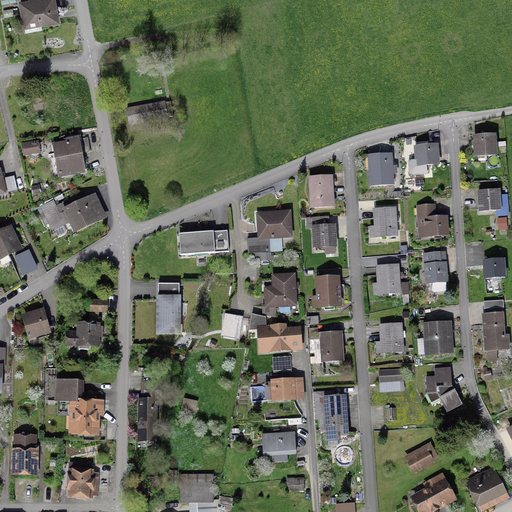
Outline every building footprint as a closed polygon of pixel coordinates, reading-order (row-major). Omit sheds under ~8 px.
[(40,25),(57,22),(53,0),(36,0),(19,3),(25,33),(41,30),(40,25)] [(167,119),(164,104),(126,110),(129,126),(167,119)] [(487,161),(487,157),(498,157),(497,147),(506,147),(506,142),(497,142),(497,134),(472,136),(472,140),(471,140),(472,148),(473,148),(474,158),(477,158),(477,162),(487,161)] [(51,159),(54,178),(83,173),(78,142),(53,147),(55,159),(51,159)] [(24,156),(38,153),(37,143),(22,146),(24,156)] [(437,165),(437,163),(435,147),(432,147),(432,143),(427,144),(428,148),(415,149),(416,161),(407,162),(408,173),(411,176),(426,175),(425,166),(437,165)] [(370,187),(392,186),(390,156),(370,157),(371,170),(369,170),(370,187)] [(13,177),(1,180),(0,175),(0,195),(16,192),(13,177)] [(332,207),(331,178),(309,179),(311,209),(332,207)] [(501,195),(500,190),(477,191),(478,213),(496,212),(496,217),(509,217),(508,194),(501,195)] [(94,222),(103,218),(94,199),(79,206),(77,203),(74,205),(75,208),(66,212),(75,231),(94,222)] [(52,203),(40,208),(50,228),(62,222),(52,203)] [(419,232),(427,231),(428,238),(446,237),(445,219),(429,220),(429,215),(433,215),(433,206),(417,207),(419,232)] [(394,217),(394,210),(374,212),(375,238),(395,237),(395,223),(395,217),(394,217)] [(258,240),(290,238),(289,213),(262,215),(263,224),(258,225),(258,240)] [(327,218),(311,219),(313,249),(314,249),(314,252),(325,252),(325,254),(334,254),(333,248),(335,248),(333,227),(328,227),(327,218)] [(497,218),(498,230),(508,229),(507,218),(497,218)] [(15,242),(9,230),(0,234),(0,258),(16,251),(14,246),(13,244),(15,242)] [(228,257),(226,235),(177,238),(178,260),(228,257)] [(261,254),(270,253),(269,245),(260,246),(261,254)] [(38,270),(29,250),(15,257),(24,277),(38,270)] [(431,292),(433,294),(446,293),(442,255),(425,256),(427,284),(430,284),(431,292)] [(501,279),(507,279),(505,259),(482,261),(484,281),(492,280),(492,282),(501,281),(501,279)] [(397,274),(397,267),(377,268),(378,295),(398,294),(398,280),(401,280),(400,275),(398,275),(398,274),(397,274)] [(183,272),(182,283),(174,282),(174,279),(164,279),(164,289),(174,290),(173,297),(154,296),(153,336),(175,336),(176,311),(185,311),(185,318),(193,318),(199,284),(202,284),(203,274),(183,272)] [(293,284),(293,276),(273,278),(274,294),(265,294),(266,308),(279,307),(280,315),(290,314),(289,306),(295,306),(294,290),(294,284),(293,284)] [(317,281),(318,308),(338,307),(337,293),(338,293),(338,287),(337,287),(337,280),(317,281)] [(504,308),(504,300),(483,302),(484,310),(504,308)] [(90,302),(90,312),(106,313),(106,302),(90,302)] [(29,338),(47,332),(42,313),(23,319),(29,338)] [(506,335),(504,313),(481,315),(484,352),(487,352),(488,363),(498,362),(497,351),(510,350),(509,335),(506,335)] [(427,340),(429,355),(451,354),(450,338),(448,338),(448,335),(450,335),(449,324),(424,326),(425,340),(424,340),(424,341),(427,340)] [(89,351),(89,346),(96,347),(97,327),(78,326),(78,336),(66,336),(65,346),(78,346),(78,350),(89,351)] [(400,333),(400,326),(380,327),(381,354),(402,353),(401,339),(401,333),(400,333)] [(260,352),(299,349),(298,332),(280,334),(280,331),(270,331),(269,329),(259,330),(260,352)] [(320,335),(322,363),(342,362),(340,334),(320,335)] [(401,382),(400,370),(380,371),(381,384),(401,382)] [(155,402),(160,402),(160,371),(144,371),(144,397),(146,397),(146,401),(139,401),(139,419),(144,419),(144,425),(141,425),(140,441),(153,442),(155,432),(155,402)] [(449,388),(451,388),(450,377),(425,379),(426,395),(436,394),(446,413),(461,405),(454,391),(451,392),(449,388)] [(57,402),(76,403),(79,403),(80,395),(78,395),(78,392),(80,392),(80,383),(58,382),(57,402)] [(291,383),(264,384),(265,401),(302,399),(301,383),(291,384),(291,383)] [(326,436),(326,442),(347,441),(344,397),(334,398),(334,392),(314,394),(315,420),(319,420),(320,433),(326,432),(326,436)] [(101,411),(102,404),(79,403),(76,403),(75,433),(94,433),(95,411),(101,411)] [(293,435),(261,437),(263,457),(272,456),(272,455),(285,454),(286,455),(295,454),(293,435)] [(15,438),(14,473),(33,473),(34,438),(15,438)] [(413,472),(437,458),(429,445),(407,457),(410,462),(408,463),(413,472)] [(505,495),(494,472),(470,484),(482,507),(505,495)] [(69,496),(90,497),(91,474),(70,473),(69,496)] [(419,511),(428,511),(452,499),(440,476),(425,484),(429,491),(413,500),(419,511)] [(211,503),(211,482),(181,482),(181,502),(211,503)]
